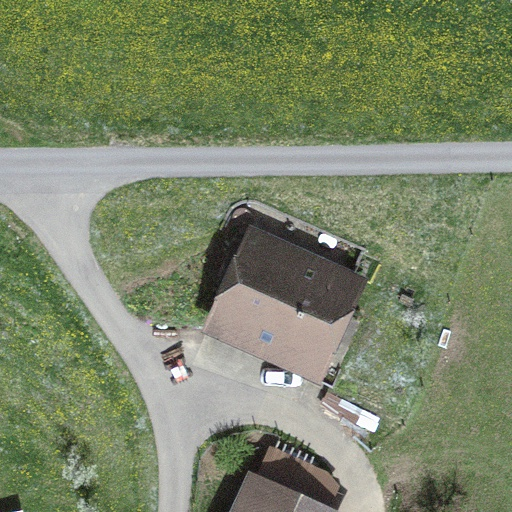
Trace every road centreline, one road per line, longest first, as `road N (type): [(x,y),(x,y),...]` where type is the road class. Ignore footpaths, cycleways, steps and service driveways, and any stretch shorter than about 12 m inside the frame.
road 1 (unclassified): [(511,150),(0,163)]
road 2 (track): [(165,511),(168,445),(155,362),(69,249),(44,163)]
road 3 (track): [(155,362),(279,400),(315,426),(348,473),(354,511)]
